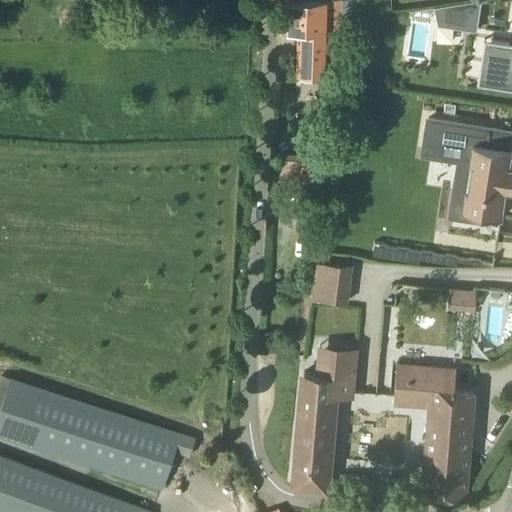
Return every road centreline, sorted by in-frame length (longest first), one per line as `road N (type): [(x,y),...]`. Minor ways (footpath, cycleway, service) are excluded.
road 1 (residential): [(352,511),(286,491),(269,469),(255,424),(251,309),(269,95),(268,0)]
road 2 (unknown): [(511,270),(392,271),(374,280),(363,298),(360,386)]
